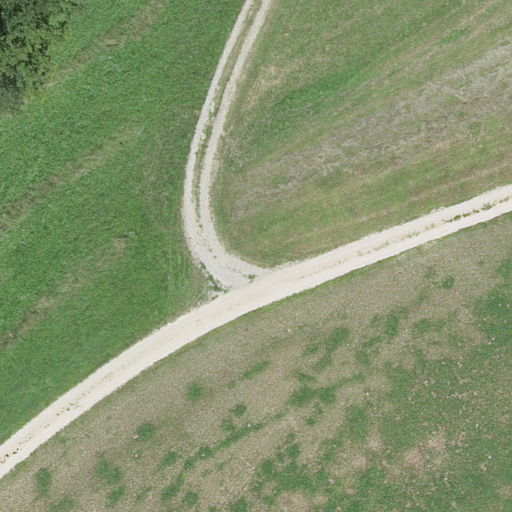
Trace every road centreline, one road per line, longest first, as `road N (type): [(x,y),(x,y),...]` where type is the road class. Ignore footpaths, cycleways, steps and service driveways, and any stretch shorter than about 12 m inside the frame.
road 1 (track): [(511,211),(243,304),(104,384),(0,470)]
road 2 (track): [(243,304),(195,259),(180,202),(204,116),(258,0)]
